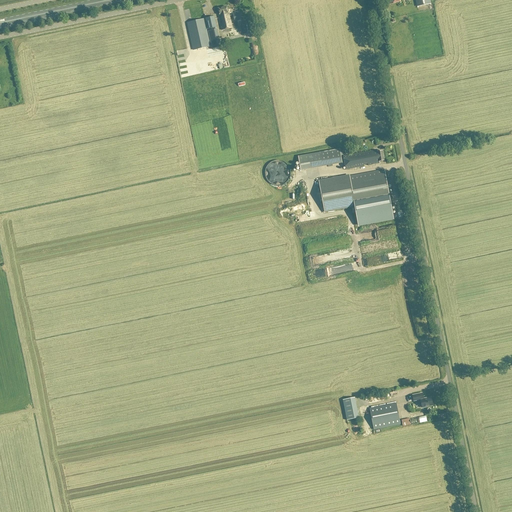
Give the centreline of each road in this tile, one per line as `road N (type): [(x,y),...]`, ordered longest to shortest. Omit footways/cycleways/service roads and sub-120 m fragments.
road 1 (unclassified): [(475,511),(370,0)]
road 2 (unclassified): [(0,37),(183,0)]
